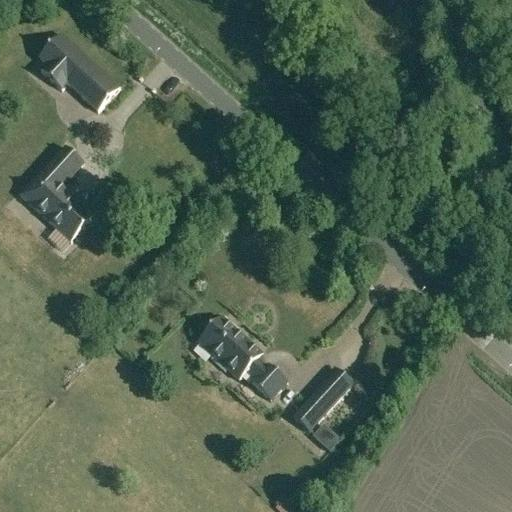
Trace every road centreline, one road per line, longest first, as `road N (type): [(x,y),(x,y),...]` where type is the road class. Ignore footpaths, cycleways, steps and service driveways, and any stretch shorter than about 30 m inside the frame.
road 1 (tertiary): [(511,363),(100,0)]
road 2 (unclassified): [(511,168),(477,76),(468,0)]
